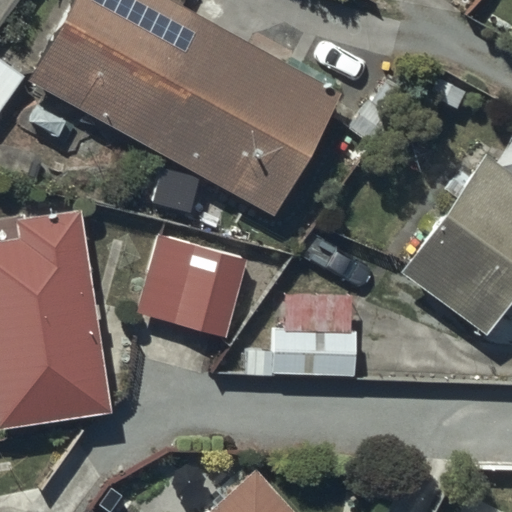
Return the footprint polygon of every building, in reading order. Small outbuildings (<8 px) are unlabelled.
[(163,0),(75,0),(27,85),(271,223),(341,100),(163,0)] [(0,116),(25,80),(0,63),(0,116)] [(410,92),(390,77),(350,132),(370,147),(410,92)] [(465,94),(437,81),(428,99),(456,113),(465,94)] [(511,175),(492,162),(403,287),(485,344),(509,310),(511,312),(511,175)] [(22,245),(0,248),(0,436),(112,418),(80,217),(19,226),(22,245)] [(249,267),(160,242),(139,317),(228,342),(249,267)] [(273,352),(249,351),(248,378),(273,378),(273,379),(354,380),(355,336),(349,336),(349,300),(290,299),(290,332),(273,332),(273,352)] [(299,511),(250,456),(186,511),(299,511)]
